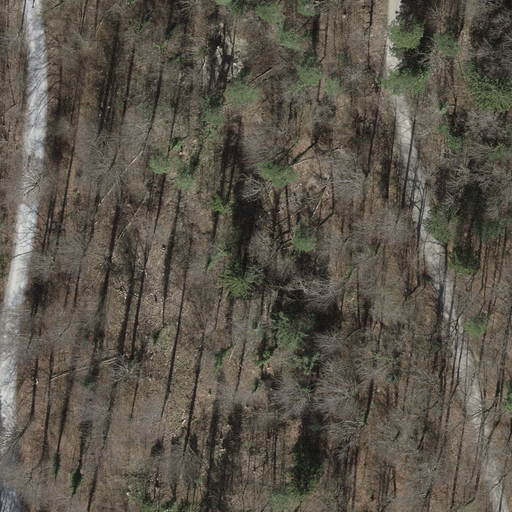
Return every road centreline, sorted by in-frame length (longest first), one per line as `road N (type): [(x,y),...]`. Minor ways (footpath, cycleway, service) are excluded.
road 1 (track): [(500,511),(392,76),(393,0)]
road 2 (track): [(0,413),(38,96),(31,0)]
